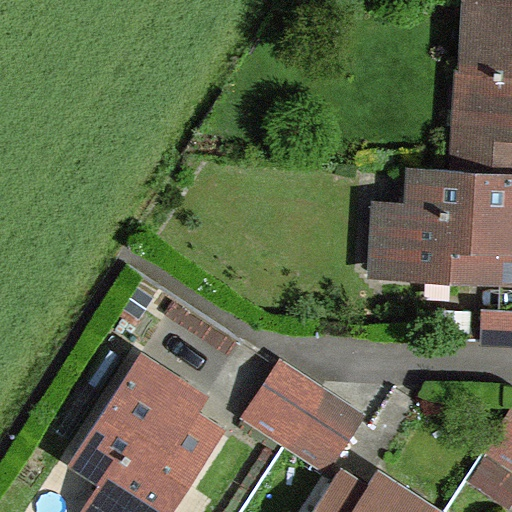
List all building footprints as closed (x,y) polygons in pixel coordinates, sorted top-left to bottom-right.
[(511,2),(472,0),(467,69),(475,69),(472,136),(511,137),(511,2)] [(511,137),(472,136),(471,169),(511,172),(511,137)] [(391,203),(387,275),(503,281),(506,250),(511,250),(511,172),(471,169),(417,168),(414,203),(391,203)] [(511,342),(511,310),(485,309),(484,341),(511,342)] [(207,399),(142,356),(76,458),(107,479),(95,499),(114,511),(170,511),(218,440),(192,423),(207,399)] [(248,415),(288,442),(324,391),(282,365),(248,415)] [(364,418),(324,391),(288,442),(331,469),(364,418)] [(511,414),(489,450),(511,465),(511,414)] [(363,497),(336,481),(315,511),(437,511),(381,472),(363,497)]
